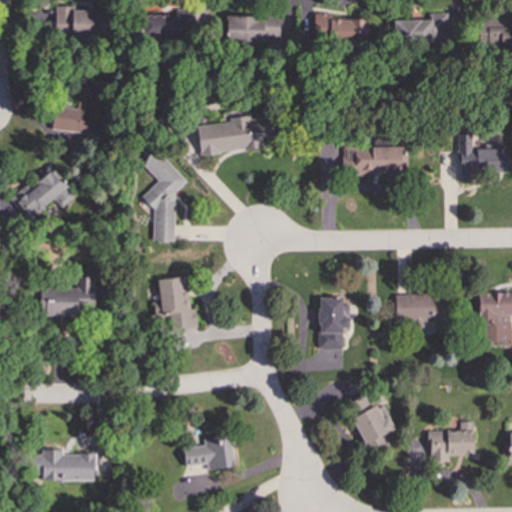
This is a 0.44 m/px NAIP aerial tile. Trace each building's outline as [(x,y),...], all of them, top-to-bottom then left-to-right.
[(72,10),(72,6),(54,6),(54,35),(110,35),(110,10),(72,10)] [(511,19),(484,18),(483,44),(511,44),(511,12),(511,19)] [(393,20),(393,42),(447,41),(446,13),(428,13),(428,19),(393,20)] [(178,15),(140,14),(140,37),(178,37),(178,15)] [(279,40),(278,16),(226,17),(226,42),(279,40)] [(366,17),(313,16),(313,39),(366,40),(366,17)] [(51,130),(103,134),(108,82),(79,79),(76,108),(53,106),(51,130)] [(195,125),(199,154),(262,147),(260,136),(273,135),(271,116),(249,118),(248,115),(228,118),(228,121),(195,125)] [(511,148),(471,149),(470,133),(457,134),(458,181),(474,181),(474,171),(506,171),(506,167),(511,167),(511,148)] [(341,148),(341,168),(351,168),(351,173),(405,174),(405,155),(402,155),(402,145),(370,144),(370,149),(341,148)] [(172,242),(174,192),(185,180),(154,150),(140,163),(157,180),(140,197),(152,209),(151,241),(172,242)] [(67,187),(51,166),(0,206),(7,215),(17,206),(27,219),(67,187)] [(156,279),(158,302),(153,303),(154,317),(165,316),(167,329),(196,326),(194,308),(188,309),(185,276),(156,279)] [(76,316),(76,298),(93,298),(93,277),(77,278),(77,290),(40,290),(40,316),(76,316)] [(511,292),(478,292),(479,341),(510,341),(509,315),(511,315),(511,292)] [(394,294),(393,321),(445,322),(446,295),(394,294)] [(341,328),(348,327),(348,304),(341,305),(341,296),(317,297),(318,349),(341,348),(341,328)] [(349,418),(370,455),(389,445),(382,434),(394,428),(380,404),(371,409),(363,395),(347,404),(354,416),(349,418)] [(472,420),(458,421),(458,430),(427,430),(427,462),(447,461),(447,455),(473,454),(472,420)] [(207,470),(233,466),(229,435),(202,438),(203,445),(182,448),(184,466),(206,463),(207,470)] [(93,480),(93,454),(61,454),(61,451),(33,451),(32,479),(93,480)]
